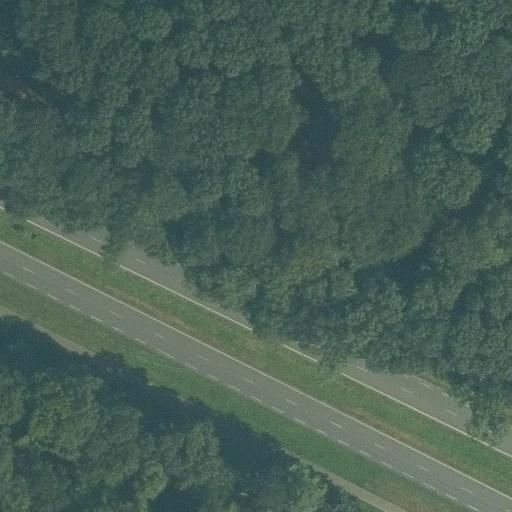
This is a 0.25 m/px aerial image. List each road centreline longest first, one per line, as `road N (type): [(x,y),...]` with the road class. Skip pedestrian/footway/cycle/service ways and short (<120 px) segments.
road 1 (primary): [(511,442),(0,193)]
road 2 (primary): [(0,256),(506,511)]
